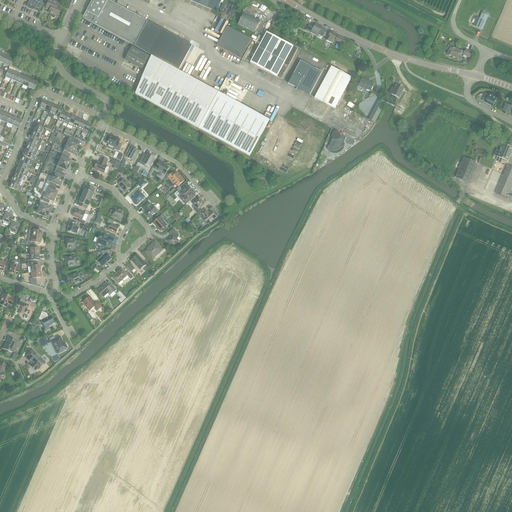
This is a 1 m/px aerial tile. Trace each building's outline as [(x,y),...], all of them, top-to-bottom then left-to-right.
[(29,0),(26,6),(40,12),(43,5),(44,5),(45,0),(29,0)] [(50,0),(49,0),(46,8),(50,10),(49,13),(52,14),(51,16),(51,17),(53,18),(55,17),(56,16),(57,16),(61,8),(57,6),(58,4),(51,0),(50,0)] [(152,56),(135,94),(249,156),(269,120),(218,92),(179,71),(192,45),(177,37),(163,29),(108,0),(92,0),(83,18),(152,56)] [(188,0),(217,12),(222,0),(188,0)] [(254,33),(258,26),(260,21),(244,13),(238,25),(254,33)] [(488,16),(482,13),(479,18),(476,27),(482,30),(488,16)] [(318,35),(322,28),(322,27),(316,24),(314,27),(309,25),(306,31),(311,33),(317,37),(318,35)] [(251,40),(232,29),(228,27),(217,46),(241,59),(251,40)] [(323,37),(324,35),(326,30),(322,28),(318,35),(323,37)] [(298,49),(280,39),(266,32),(250,63),(277,78),(277,77),(282,79),(284,75),(298,49)] [(332,44),(335,40),(337,35),(331,32),(326,41),(332,44)] [(338,36),(336,40),(344,44),(346,40),(338,36)] [(448,50),(449,51),(447,54),(458,59),(461,53),(464,54),(463,55),(470,58),(472,53),(466,50),(464,52),(461,51),(461,52),(453,48),(452,47),(450,45),(448,46),(447,49),(448,50)] [(132,47),(125,60),(142,69),(150,56),(132,47)] [(4,64),(5,64),(10,66),(13,59),(7,57),(4,64)] [(310,95),(312,91),(322,73),(301,61),(288,84),(297,88),(297,89),(310,95)] [(331,67),(314,98),(335,109),(352,78),(331,67)] [(5,77),(9,79),(11,80),(14,73),(8,70),(5,77)] [(11,80),(17,82),(20,75),(14,73),(11,80)] [(20,75),(17,82),(22,85),(25,78),(20,75)] [(28,87),(31,80),(25,78),(22,85),(28,87)] [(371,91),(372,88),(374,84),(362,79),(359,86),(364,88),(363,90),(366,91),(366,89),(371,91)] [(37,83),(31,80),(28,87),(34,90),(37,83)] [(396,97),(399,99),(404,89),(396,85),(395,88),(393,87),(390,93),(392,94),(391,95),(396,97)] [(491,92),(485,102),(492,106),(498,95),(491,92)] [(379,99),(369,119),(375,123),(385,103),(379,99)] [(44,111),(48,103),(42,101),(39,109),(44,111)] [(44,111),(49,113),(53,105),(48,103),(44,111)] [(508,113),(511,107),(506,104),(503,111),(508,113)] [(49,113),(54,115),(57,107),(53,105),(49,113)] [(57,107),(54,115),(59,118),(61,112),(63,110),(57,107)] [(57,120),(63,122),(66,114),(61,112),(59,118),(57,120)] [(354,113),(352,119),(362,124),(364,118),(354,113)] [(4,114),(1,121),(7,123),(10,116),(4,114)] [(66,114),(63,122),(68,125),(71,117),(66,114)] [(16,119),(10,116),(7,123),(13,126),(16,119)] [(71,117),(68,125),(72,127),(76,119),(71,117)] [(22,121),(16,119),(13,126),(19,128),(22,121)] [(76,119),(72,127),(77,129),(81,121),(76,119)] [(81,121),(77,129),(82,131),(86,123),(81,121)] [(86,123),(82,131),(83,131),(82,134),(87,136),(91,125),(86,123)] [(36,126),(33,131),(42,134),(44,136),(47,130),(36,126)] [(31,136),(39,139),(42,134),(33,131),(31,136)] [(333,137),(327,149),(328,150),(328,149),(331,151),(333,151),(336,151),(339,149),(341,147),(343,147),(344,145),(344,144),(344,142),(346,137),(341,135),(341,134),(337,133),(337,134),(335,134),(334,134),(333,135),(333,137)] [(120,152),(120,150),(122,145),(119,143),(120,140),(108,135),(105,142),(109,144),(107,147),(108,148),(114,151),(115,149),(120,152)] [(39,139),(31,136),(29,141),(37,144),(37,145),(40,146),(42,141),(39,139)] [(5,143),(11,146),(14,139),(12,138),(11,140),(7,139),(7,140),(7,139),(5,143)] [(76,150),(78,146),(78,145),(75,143),(76,141),(71,139),(69,138),(68,141),(66,146),(76,150)] [(27,146),(38,150),(40,146),(37,145),(37,144),(29,141),(27,146)] [(511,148),(511,147),(503,143),(497,157),(507,161),(511,148)] [(128,149),(127,151),(130,153),(127,158),(131,160),(132,162),(133,161),(134,162),(140,152),(136,150),(136,148),(130,145),(128,149)] [(25,151),(35,155),(36,155),(38,150),(27,146),(25,151)] [(70,154),(71,154),(74,155),(76,150),(66,146),(63,151),(62,153),(69,156),(70,154)] [(34,157),(35,155),(25,151),(23,156),(31,159),(33,160),(34,160),(35,158),(34,157)] [(69,166),(71,162),(71,161),(68,159),(69,156),(62,153),(61,156),(59,161),(69,166)] [(144,154),(141,158),(139,163),(145,166),(146,165),(150,167),(155,158),(148,155),(148,156),(144,154)] [(20,163),(28,166),(29,165),(30,165),(32,165),(32,163),(32,162),(22,157),(20,163)] [(467,181),(475,161),(464,157),(455,176),(467,181)] [(104,173),(106,169),(107,166),(106,165),(108,160),(102,158),(100,161),(101,161),(100,163),(97,162),(94,169),(104,173)] [(69,166),(59,161),(57,166),(55,169),(62,172),(63,169),(67,171),(69,166)] [(160,161),(157,165),(155,169),(165,175),(169,168),(163,164),(163,163),(160,161)] [(18,168),(26,171),(28,166),(20,163),(18,168)] [(511,168),(507,166),(496,194),(511,200),(511,194),(511,193),(511,168)] [(28,172),(26,171),(18,168),(15,173),(24,176),(26,177),(28,172)] [(62,181),(64,177),(64,176),(61,175),(62,172),(55,169),(54,172),(52,177),(62,181)] [(24,176),(15,173),(13,178),(21,181),(24,182),(26,177),(24,176)] [(178,187),(181,184),(184,181),(177,173),(175,175),(173,173),(168,177),(170,180),(171,179),(178,187)] [(60,186),(62,181),(52,177),(50,182),(47,181),(46,184),(49,185),(55,188),(57,185),(60,186)] [(121,177),(120,178),(116,181),(118,184),(125,192),(131,187),(124,179),(121,177)] [(19,186),(21,181),(13,178),(11,182),(19,186)] [(20,192),(22,187),(19,186),(11,182),(9,188),(17,191),(20,192)] [(55,197),(57,193),(58,192),(54,190),(55,188),(49,185),(47,187),(45,193),(55,197)] [(85,189),(82,196),(91,200),(94,193),(95,189),(87,186),(86,189),(85,189)] [(184,189),(180,193),(179,194),(181,196),(179,197),(186,205),(196,196),(193,194),(194,193),(188,186),(184,189)] [(140,189),(138,191),(135,194),(136,195),(131,199),(137,206),(145,198),(141,193),(143,191),(140,189)] [(42,201),(44,202),(48,204),(50,201),(53,202),(55,197),(45,193),(43,198),(42,201)] [(91,200),(82,196),(79,202),(80,203),(78,206),(86,209),(88,206),(91,200)] [(171,197),(167,200),(173,207),(177,204),(171,197)] [(192,203),(194,206),(193,207),(193,209),(198,214),(202,210),(200,208),(205,204),(199,197),(192,203)] [(149,219),(153,215),(158,211),(157,210),(157,209),(157,208),(156,206),(154,206),(154,207),(153,206),(152,206),(148,202),(142,207),(146,212),(144,214),(149,219)] [(40,203),(38,208),(51,214),(53,209),(47,206),(40,203)] [(121,221),(122,218),(123,215),(122,215),(123,211),(115,207),(114,211),(111,210),(110,214),(113,216),(112,217),(121,221)] [(48,221),(50,216),(51,214),(38,208),(36,213),(43,216),(42,218),(48,221)] [(202,213),(200,214),(204,218),(203,219),(204,220),(203,222),(206,226),(208,224),(216,217),(211,211),(209,213),(206,209),(202,213)] [(79,222),(83,224),(84,225),(85,222),(82,220),(85,214),(76,210),(73,216),(80,219),(79,222)] [(8,226),(11,220),(13,216),(8,215),(9,213),(4,211),(2,217),(3,218),(2,221),(3,221),(3,223),(8,225),(8,226)] [(157,220),(153,223),(156,227),(156,226),(158,228),(157,228),(160,231),(161,230),(163,232),(167,228),(166,227),(167,226),(162,221),(165,219),(162,215),(159,218),(157,220)] [(114,222),(110,220),(109,219),(107,222),(111,224),(108,230),(116,234),(119,227),(113,225),(114,222)] [(15,234),(17,230),(19,226),(15,224),(16,222),(11,220),(8,226),(10,227),(9,230),(10,232),(15,234)] [(28,235),(41,238),(41,236),(42,236),(42,234),(42,233),(42,232),(38,231),(39,227),(31,223),(30,229),(29,229),(28,235)] [(74,233),(78,234),(79,228),(76,227),(77,225),(70,223),(68,231),(74,234),(74,233)] [(172,247),(175,245),(176,245),(176,244),(179,241),(177,239),(179,237),(179,235),(173,229),(172,230),(168,233),(171,236),(166,241),(172,247)] [(108,243),(110,244),(112,245),(113,243),(114,239),(101,234),(97,243),(98,243),(97,244),(98,245),(100,246),(101,246),(101,245),(106,247),(108,243)] [(28,245),(34,246),(35,243),(40,243),(40,242),(41,241),(41,240),(41,239),(41,238),(28,235),(27,241),(25,241),(25,244),(28,245)] [(79,246),(79,241),(75,241),(76,240),(66,239),(66,245),(67,245),(67,249),(76,250),(76,245),(79,246)] [(145,252),(149,256),(152,259),(154,256),(155,257),(163,250),(155,242),(148,248),(148,249),(145,252)] [(30,254),(39,254),(39,253),(40,252),(40,251),(39,250),(39,248),(34,248),(34,246),(28,245),(28,248),(30,249),(30,254)] [(102,251),(102,254),(103,255),(97,261),(103,267),(111,259),(109,256),(112,253),(112,250),(102,251)] [(28,260),(28,261),(28,264),(34,263),(34,260),(39,260),(39,259),(40,258),(40,257),(39,256),(39,254),(30,254),(30,260),(28,260)] [(132,260),(140,270),(146,264),(138,255),(130,262),(132,260)] [(69,267),(72,267),(77,266),(77,262),(79,261),(79,257),(75,258),(75,256),(65,258),(66,264),(68,263),(69,267)] [(18,261),(16,260),(14,258),(11,259),(12,262),(12,264),(11,264),(8,273),(10,273),(10,274),(12,275),(13,274),(14,275),(15,273),(18,274),(19,269),(20,265),(18,261)] [(6,260),(5,263),(0,261),(0,271),(1,271),(3,271),(4,266),(7,267),(8,262),(9,261),(6,260)] [(30,267),(31,273),(40,271),(40,270),(41,269),(40,268),(40,267),(39,266),(34,266),(34,263),(28,264),(27,264),(28,267),(30,267)] [(131,279),(133,277),(128,271),(126,273),(122,269),(112,278),(118,284),(127,275),(131,279)] [(32,279),(30,279),(30,282),(31,285),(32,285),(37,284),(36,281),(36,278),(41,277),(41,276),(41,275),(41,273),(40,273),(40,271),(31,273),(32,279)] [(84,276),(82,272),(79,274),(78,272),(69,277),(72,282),(74,281),(75,285),(83,281),(81,277),(84,276)] [(106,283),(98,291),(101,295),(103,297),(108,293),(110,296),(114,292),(117,290),(111,284),(109,286),(106,283)] [(2,298),(0,302),(0,304),(6,307),(8,304),(11,305),(14,300),(10,298),(11,297),(3,293),(1,298),(2,298)] [(16,304),(18,305),(23,307),(20,314),(24,316),(24,317),(24,318),(25,319),(26,319),(27,319),(28,318),(28,317),(29,318),(32,311),(33,312),(36,305),(26,301),(27,297),(21,294),(16,304)] [(96,304),(93,301),(90,297),(83,302),(86,305),(85,306),(87,308),(88,308),(90,311),(93,308),(95,308),(97,311),(102,307),(98,302),(96,304)] [(52,325),(51,324),(54,323),(50,316),(48,317),(47,314),(42,312),(38,320),(41,321),(45,328),(49,326),(49,327),(52,325)] [(58,354),(61,352),(66,350),(65,349),(67,348),(64,343),(63,344),(59,337),(51,341),(58,354)] [(17,342),(13,340),(8,338),(3,349),(12,353),(17,342)] [(38,370),(42,366),(45,362),(32,350),(25,357),(31,362),(32,363),(30,366),(35,371),(37,369),(38,370)]
